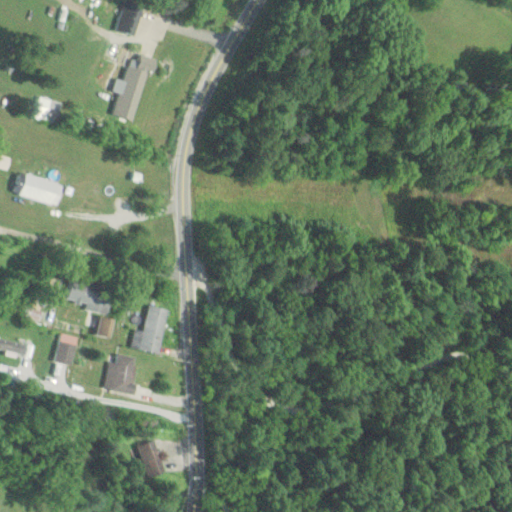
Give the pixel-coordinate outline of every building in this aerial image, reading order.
[(133,35),(143,5),(126,0),(122,0),(114,30),(133,35)] [(20,196),(57,205),(63,183),(25,174),(20,196)] [(85,309),(107,313),(111,285),(70,278),(66,299),(86,302),(85,309)] [(130,348),(160,352),(166,308),(147,305),(143,331),(133,330),(130,348)] [(96,332),(108,337),(114,321),(102,316),(96,332)] [(70,364),(75,345),(59,341),(54,359),(70,364)] [(109,361),(104,388),(137,394),(139,383),(130,381),(135,357),(116,353),(114,362),(109,361)]
